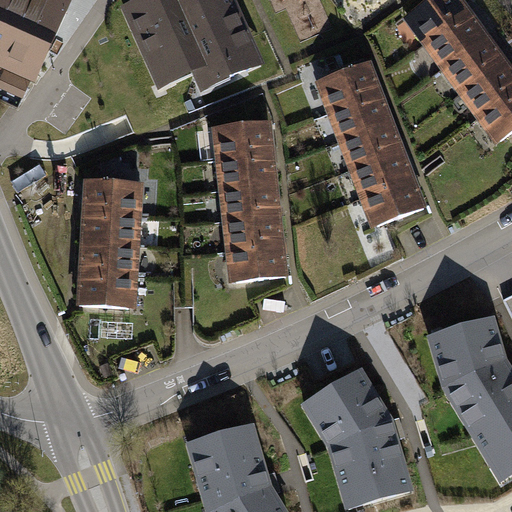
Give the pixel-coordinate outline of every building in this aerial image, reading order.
[(0,0),(0,67),(32,81),(68,0),(0,0)] [(132,0),(118,6),(155,90),(191,75),(199,94),(261,67),(231,0),(132,0)] [(462,0),(431,0),(402,21),(494,147),(511,134),(511,68),(505,60),(473,15),(469,9),(462,0)] [(371,66),(319,85),(372,229),(424,210),(371,66)] [(273,126),(216,133),(233,286),(290,279),(273,126)] [(140,188),(88,185),(81,306),(134,308),(140,188)] [(497,322),(430,339),(444,393),(501,486),(511,479),(511,372),(507,365),(497,322)] [(363,370),(303,407),(329,451),(346,511),(347,511),(415,493),(394,421),(363,370)] [(255,428),(185,447),(203,511),(285,511),(272,491),(255,428)]
